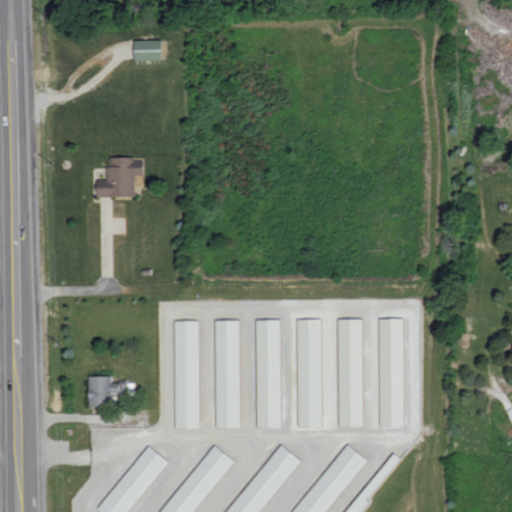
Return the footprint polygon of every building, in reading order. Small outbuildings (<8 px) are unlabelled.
[(162,39),(135,39),(135,60),(162,59),(162,39)] [(136,195),(135,174),(145,174),(145,160),(136,160),(136,156),(109,156),(109,179),(98,179),(99,196),(136,195)] [(281,318),(258,319),(260,427),(283,427),(281,318)] [(323,318),(299,318),(301,426),(325,426),(323,318)] [(366,426),(364,318),(341,318),(342,426),(366,426)] [(405,318),(382,318),(384,426),(407,426),(405,318)] [(241,319),(217,319),(218,427),(242,427),(241,319)] [(177,427),(201,427),(200,320),(176,320),(177,427)] [(227,511),(259,511),(301,459),(282,443),(227,511)] [(325,511),(368,458),(348,443),(293,511),(325,511)] [(193,511),(234,459),(214,444),(162,511),(193,511)] [(103,511),(127,511),(169,460),(149,445),(99,508),(103,511)]
